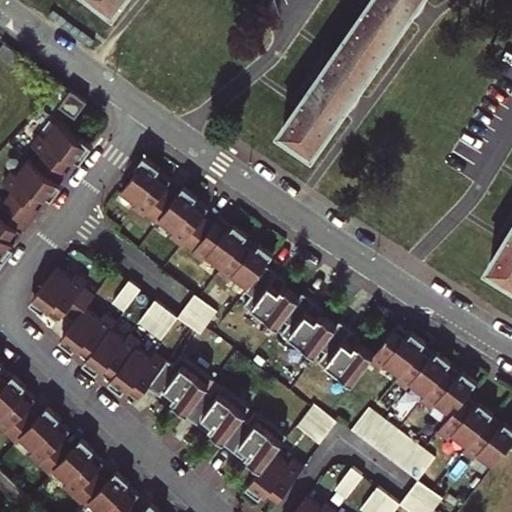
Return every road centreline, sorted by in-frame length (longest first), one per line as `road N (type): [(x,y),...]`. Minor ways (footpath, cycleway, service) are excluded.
road 1 (residential): [(146,112),(511,354)]
road 2 (residential): [(146,112),(0,308)]
road 3 (residential): [(0,2),(146,112)]
